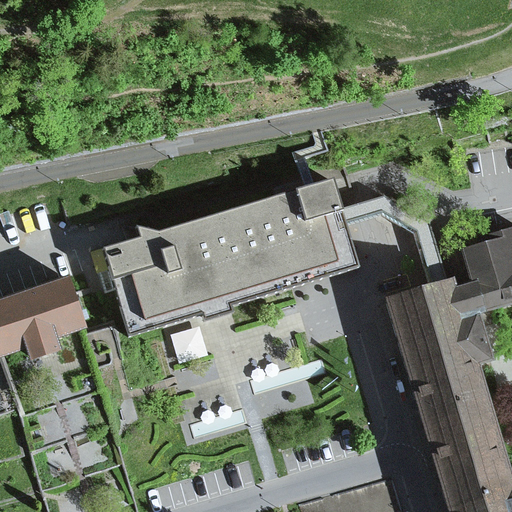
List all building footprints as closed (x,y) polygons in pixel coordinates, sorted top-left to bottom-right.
[(133,243),(95,254),(105,292),(115,290),(128,337),(197,317),(199,324),(225,316),(223,309),(352,272),(327,186),(312,191),(308,179),(275,189),(279,202),(152,239),(130,233),(133,243)] [(480,315),(511,306),(511,229),(478,240),(480,247),(461,252),(471,287),(480,315)] [(65,282),(0,304),(0,360),(24,352),(28,364),(57,354),(53,342),(83,332),(65,282)] [(450,282),(374,305),(435,511),(511,511),(511,494),(510,495),(473,369),(488,365),(473,318),(480,315),(471,287),(453,292),(450,282)] [(173,335),(182,366),(211,357),(202,327),(173,335)] [(402,511),(393,479),(297,506),(298,511),(402,511)]
